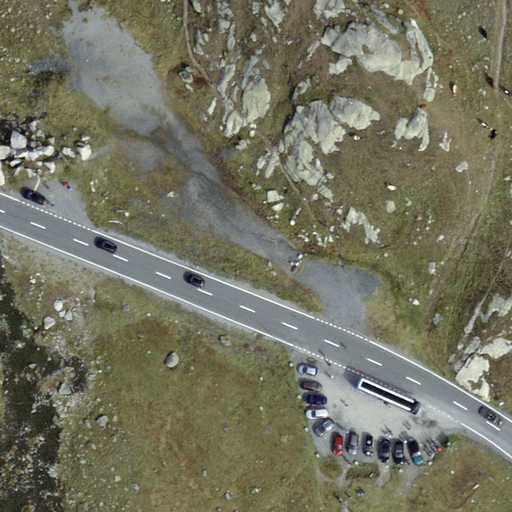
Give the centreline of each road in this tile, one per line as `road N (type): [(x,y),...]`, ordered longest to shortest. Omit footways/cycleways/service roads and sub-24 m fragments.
road 1 (primary): [(511,439),(419,383),(0,210)]
road 2 (track): [(322,342),(334,289),(215,198)]
